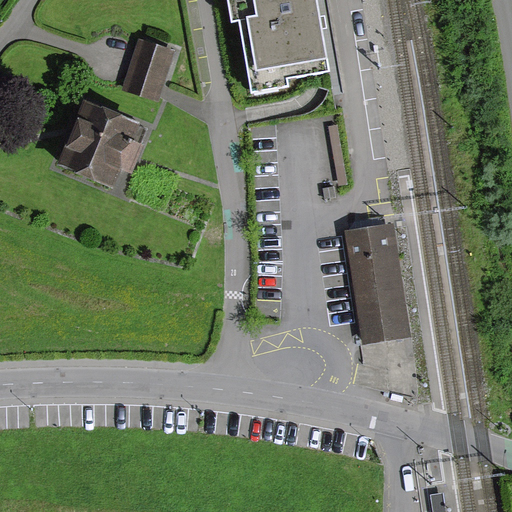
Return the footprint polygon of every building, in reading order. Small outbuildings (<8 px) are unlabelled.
[(332,76),(317,0),(229,0),(234,25),(241,24),(255,98),(290,91),(289,84),(332,76)] [(172,56),(144,46),(129,92),(158,102),(172,56)] [(145,131),(91,109),(67,168),(121,190),(145,131)] [(340,186),(347,185),(337,127),(330,129),(340,186)] [(333,186),(322,188),(325,201),(335,199),(333,186)] [(366,345),(405,339),(390,234),(351,239),(366,345)] [(445,511),(442,491),(430,493),(433,511),(445,511)]
